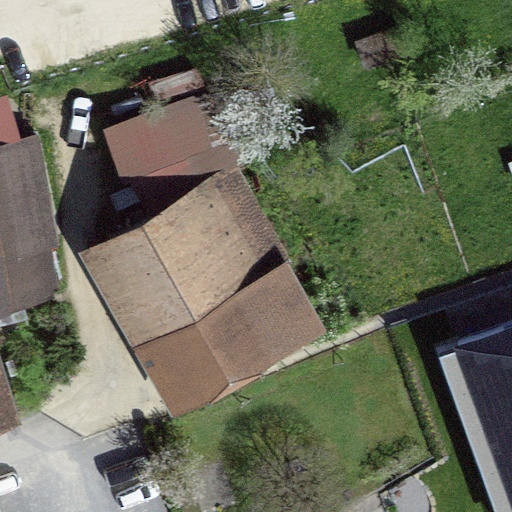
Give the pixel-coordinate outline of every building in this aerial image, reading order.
[(357,39),(365,62),(406,49),(398,25),(357,39)] [(170,108),(129,122),(146,170),(187,155),(170,108)] [(275,244),(231,166),(106,237),(190,387),(307,322),(274,263),(250,276),(241,260),(254,253),(256,255),(275,244)] [(0,415),(16,411),(0,363),(0,305),(13,302),(12,297),(44,290),(36,242),(4,250),(0,226),(0,415)] [(511,319),(457,339),(511,491),(511,319)]
